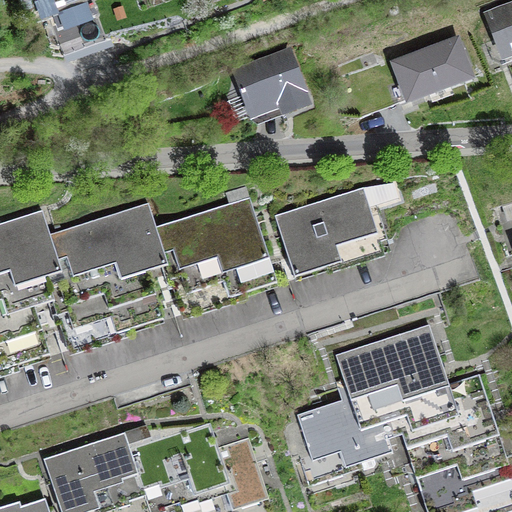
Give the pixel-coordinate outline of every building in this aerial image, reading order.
[(50,18),(65,55),(106,42),(93,3),(50,18)] [(511,77),(511,8),(489,17),(511,77)] [(395,66),(409,101),(470,78),(456,43),(395,66)] [(282,105),(285,113),(306,105),(288,56),(238,75),(253,115),(282,105)] [(363,188),(274,217),(294,279),(327,269),(322,252),(378,235),(363,188)] [(166,260),(186,254),(192,273),(231,261),(236,278),(276,265),(256,203),(177,228),(158,234),(166,260)] [(58,262),(78,256),(84,274),(123,262),(128,279),(148,273),(168,267),(166,260),(158,234),(148,204),(69,229),(50,235),(58,262)] [(0,270),(23,263),(30,284),(47,279),(62,274),(42,212),(0,224),(0,270)] [(236,278),(231,261),(192,273),(186,254),(166,260),(168,267),(174,285),(176,292),(196,286),(199,295),(238,283),(242,297),(282,284),(276,265),(236,278)] [(47,279),(30,284),(23,263),(0,270),(0,295),(15,291),(18,301),(51,290),(47,279)] [(111,300),(114,310),(131,304),(156,296),(148,273),(128,279),(123,281),(55,303),(52,303),(57,317),(67,314),(111,300)] [(0,327),(37,315),(35,309),(52,303),(55,303),(51,290),(18,301),(15,291),(0,295),(0,327)] [(111,300),(67,314),(73,331),(125,315),(131,331),(163,321),(156,296),(114,310),(111,300)] [(0,354),(12,351),(17,367),(50,357),(37,315),(0,327),(0,354)] [(439,356),(429,326),(336,356),(345,386),(439,356)] [(448,385),(439,356),(345,386),(350,399),(355,415),(378,408),(432,390),(448,385)] [(113,397),(117,410),(192,386),(187,373),(113,397)] [(493,417),(479,375),(448,385),(432,390),(445,433),(493,417)] [(391,403),(405,446),(445,433),(432,390),(391,403)] [(309,487),(363,469),(361,464),(393,454),(387,436),(383,424),(397,420),(391,403),(378,408),(355,415),(350,399),(297,416),(312,461),(301,464),(309,487)] [(468,501),(511,486),(511,476),(493,417),(445,433),(468,501)] [(0,511),(164,511),(164,509),(169,507),(170,511),(271,511),(248,438),(217,448),(209,424),(130,449),(125,433),(44,459),(53,487),(61,511),(59,511),(48,511),(44,499),(21,507),(19,502),(0,508),(0,511)] [(405,446),(426,511),(433,511),(468,501),(445,433),(405,446)] [(511,511),(511,486),(468,501),(435,511),(433,511),(511,511)]
